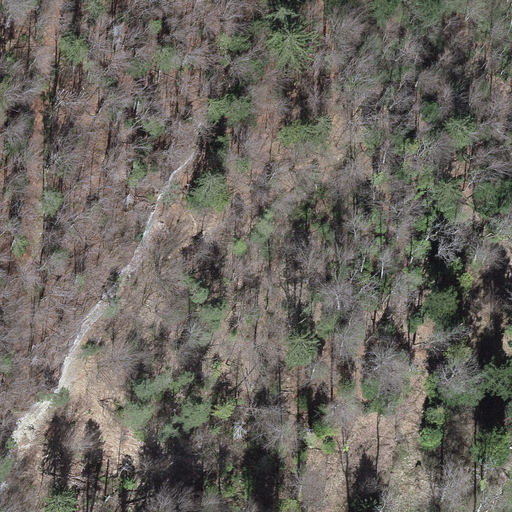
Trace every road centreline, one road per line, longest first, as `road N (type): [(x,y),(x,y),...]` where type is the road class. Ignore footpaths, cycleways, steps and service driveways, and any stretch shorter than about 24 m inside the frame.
road 1 (track): [(335,511),(511,256)]
road 2 (track): [(61,0),(25,221)]
